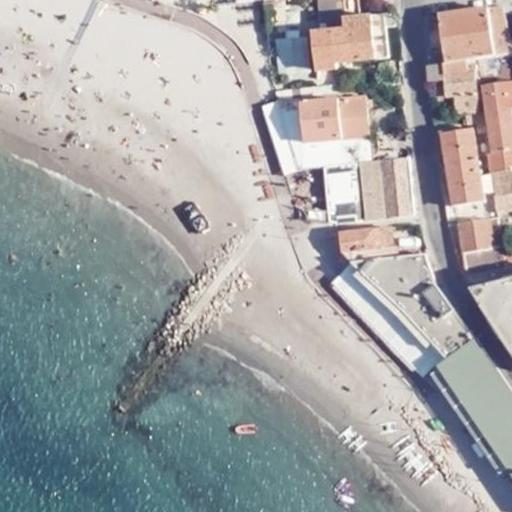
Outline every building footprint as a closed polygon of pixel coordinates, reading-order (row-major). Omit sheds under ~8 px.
[(344,0),(328,0),(331,22),(335,22),(335,34),(316,36),(320,72),(339,70),(340,65),(392,60),(387,17),(361,19),(346,20),(344,0)] [(361,19),(359,0),(344,0),(346,20),(361,19)] [(283,4),(267,5),(270,35),(286,34),(283,4)] [(511,46),(504,9),(490,11),(496,51),(511,47),(511,46)] [(511,47),(496,51),(490,11),(426,19),(429,69),(479,61),(511,56),(511,47)] [(480,74),(479,61),(429,69),(430,81),(435,80),(441,79),(478,74),(480,74)] [(495,74),(494,63),(483,64),(484,76),(495,74)] [(483,115),(478,74),(441,79),(435,80),(437,100),(453,99),(456,119),(470,117),(483,115)] [(289,93),(290,102),(320,100),(337,97),(336,88),(289,93)] [(485,91),(488,117),(511,114),(506,88),(485,91)] [(320,106),(320,100),(290,102),(281,104),(285,115),(303,114),(308,147),(360,141),(371,139),(366,102),(320,106)] [(287,121),(285,115),(281,104),(269,108),(263,110),(288,178),(295,177),(306,172),(303,164),(298,149),(296,143),(287,121)] [(490,131),(487,131),(487,137),(492,136),(494,154),(489,155),(488,157),(511,153),(511,113),(511,114),(488,117),(490,131)] [(303,114),(285,115),(287,121),(296,143),(298,149),(308,147),(303,114)] [(479,132),(487,131),(485,117),(485,115),(483,115),(470,117),(471,126),(478,125),(479,132)] [(443,136),(450,182),(455,210),(486,204),(482,178),(475,131),(447,135),(443,136)] [(360,141),(308,147),(298,149),(303,164),(306,172),(362,166),(360,141)] [(511,153),(488,157),(492,177),(492,178),(496,178),(511,175),(511,153)] [(416,217),(410,161),(402,162),(362,166),(368,222),(416,217)] [(511,175),(496,178),(498,199),(495,199),(497,215),(511,212),(511,175)] [(502,251),(499,234),(491,235),(490,222),(460,226),(467,273),(496,269),(496,264),(504,263),(502,251)] [(393,230),(346,237),(349,254),(354,262),(356,264),(358,266),(397,261),(393,230)] [(511,248),(502,251),(504,263),(505,270),(511,268),(511,248)] [(446,357),(447,359),(473,344),(477,342),(436,289),(427,258),(397,261),(358,266),(379,285),(408,312),(412,316),(446,357)] [(356,264),(354,262),(334,284),(358,307),(379,285),(358,266),(356,264)] [(511,283),(476,292),(504,336),(511,348),(511,283)] [(408,312),(379,285),(358,307),(388,336),(408,312)] [(412,316),(388,336),(422,377),(437,365),(446,357),(412,316)] [(473,344),(447,359),(437,365),(511,472),(511,399),(506,391),(473,344)]
